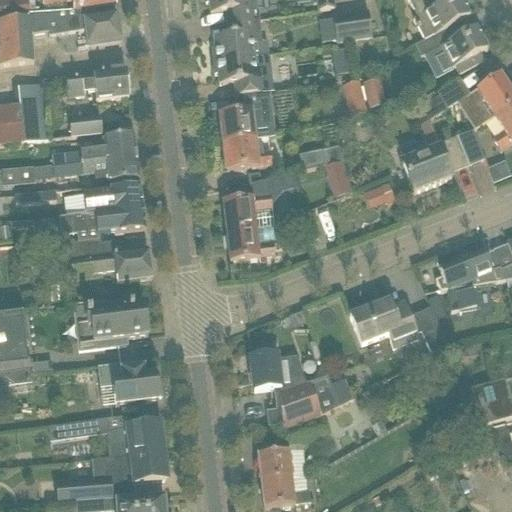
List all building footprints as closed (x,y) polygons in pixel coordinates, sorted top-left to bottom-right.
[(3,18),(28,17),(34,16),(33,0),(2,2),(3,18)] [(115,8),(114,0),(41,0),(43,8),(72,4),(73,14),(96,13),(96,10),(115,8)] [(246,2),(245,0),(204,0),(206,7),(209,6),(210,17),(225,15),(226,27),(259,23),(256,1),(246,2)] [(335,12),(333,0),(311,0),(312,7),(317,6),(318,15),(335,12)] [(437,0),(406,0),(417,19),(413,22),(424,43),(446,32),(469,20),(458,0),(454,0),(441,7),(437,0)] [(28,21),(0,23),(0,69),(32,66),(30,39),(48,36),(48,40),(59,38),(85,34),(87,50),(100,48),(120,45),(119,42),(122,41),(120,31),(117,31),(117,27),(116,20),(115,18),(97,21),(96,13),(73,14),(34,16),(28,17),(28,21)] [(332,19),(336,47),(372,42),(368,14),(332,19)] [(262,46),(259,23),(226,27),(228,39),(213,41),(214,52),(211,52),(213,65),(253,60),(252,47),(262,46)] [(452,44),(446,32),(424,43),(414,48),(421,61),(440,51),(451,72),(455,70),(458,77),(483,64),(480,57),(487,53),(475,32),(452,44)] [(268,96),(268,95),(265,74),(255,75),(253,60),(213,65),(214,78),(218,77),(219,88),(234,86),(235,99),(249,98),(268,96)] [(125,73),(105,75),(93,76),(93,79),(65,82),(42,84),(43,88),(42,88),(43,96),(67,94),(68,102),(84,100),(84,98),(87,98),(87,93),(95,92),(96,104),(108,103),(128,101),(125,73)] [(511,108),(511,96),(500,78),(476,93),(477,95),(466,102),(473,114),(485,106),(494,120),(511,108)] [(381,83),(363,87),(368,112),(386,108),(381,83)] [(342,89),(350,119),(367,114),(360,85),(342,89)] [(0,149),(48,143),(43,96),(42,88),(13,92),(15,109),(0,111),(0,149)] [(420,130),(447,113),(439,99),(412,116),(420,130)] [(511,147),(511,108),(494,120),(504,135),(492,143),(499,154),(511,146),(511,148),(511,147)] [(265,113),(239,116),(220,118),(223,147),(254,143),(252,129),(266,127),(265,113)] [(98,120),(70,123),(72,140),(100,137),(98,120)] [(335,141),(333,127),(323,129),(325,143),(335,141)] [(484,164),(477,145),(472,133),(456,140),(466,164),(465,164),(467,171),(469,170),(483,163),(483,164),(484,164)] [(80,156),(64,158),(65,169),(136,160),(133,138),(113,140),(103,142),(104,153),(80,156)] [(447,171),(465,164),(466,164),(456,140),(428,151),(425,144),(400,154),(404,165),(402,166),(406,178),(413,197),(451,182),(447,171)] [(256,156),(254,143),(223,147),(226,175),(257,171),(257,170),(271,168),(270,155),(256,156)] [(303,174),(342,165),(338,150),(300,159),(303,174)] [(65,169),(53,170),(43,172),(44,183),(94,177),(95,187),(108,185),(108,186),(119,184),(139,182),(136,160),(65,169)] [(489,171),(495,184),(510,178),(505,164),(489,171)] [(342,166),(324,171),(327,182),(346,176),(342,166)] [(33,173),(1,176),(2,192),(35,189),(33,173)] [(369,211),(393,203),(387,186),(363,194),(369,211)] [(83,199),(85,217),(142,211),(140,189),(109,192),(109,196),(83,199)] [(56,205),(55,196),(15,199),(16,209),(56,205)] [(251,203),(242,204),(222,206),(226,236),(255,233),(253,216),(269,214),(268,202),(251,204),(251,203)] [(145,233),(142,211),(111,214),(85,217),(58,220),(61,239),(77,237),(76,233),(97,231),(97,234),(106,233),(107,238),(145,233)] [(319,241),(313,223),(311,219),(298,224),(307,247),(317,243),(319,241)] [(275,259),(273,248),(277,247),(276,243),(275,243),(273,230),(255,233),(226,236),(229,266),(259,262),(258,261),(275,259)] [(149,268),(147,254),(113,258),(111,245),(101,247),(100,243),(67,247),(72,279),(115,274),(117,286),(131,284),(151,282),(150,277),(152,275),(151,269),(149,268)] [(511,282),(511,259),(507,248),(492,254),(493,254),(485,257),(483,252),(467,258),(468,260),(461,263),(460,261),(437,270),(442,281),(435,284),(440,295),(447,294),(451,316),(476,312),(472,290),(511,282)] [(418,342),(411,325),(404,306),(392,311),(389,305),(365,315),(365,313),(349,319),(361,349),(387,338),(392,352),(418,342)] [(104,306),(73,309),(74,323),(76,323),(75,318),(90,317),(93,346),(147,339),(147,334),(148,334),(147,323),(145,324),(144,309),(105,313),(104,306)] [(0,374),(31,370),(24,315),(0,317),(0,374)] [(447,349),(439,332),(423,340),(432,359),(447,349)] [(338,411),(328,382),(327,380),(299,390),(291,369),(278,371),(277,358),(249,361),(254,395),(280,392),(280,397),(279,397),(283,434),(321,420),(321,419),(338,411)] [(161,400),(160,387),(156,387),(155,379),(144,380),(143,372),(124,374),(123,368),(98,370),(100,391),(114,390),(116,409),(158,404),(158,401),(161,400)] [(470,393),(483,421),(499,414),(487,388),(470,393)] [(467,422),(475,417),(471,409),(462,413),(467,422)] [(267,413),(268,429),(280,428),(279,412),(267,413)] [(304,427),(305,432),(285,435),(287,447),(308,445),(308,446),(328,441),(322,422),(304,427)] [(96,439),(94,424),(56,430),(58,444),(96,439)] [(511,465),(511,446),(511,444),(506,426),(494,429),(505,468),(511,465)] [(114,434),(105,437),(109,463),(113,462),(162,456),(159,428),(139,430),(114,434)] [(428,461),(452,446),(444,432),(419,447),(428,461)] [(288,455),(277,457),(257,459),(261,486),(291,482),(288,455)] [(166,484),(162,456),(113,462),(115,476),(119,475),(121,489),(166,484)] [(111,502),(110,482),(98,483),(57,486),(58,506),(103,503),(111,502)] [(309,495),(293,497),(291,482),(261,486),(263,511),(270,511),(284,510),(310,507),(309,495)] [(117,505),(117,502),(111,502),(103,503),(103,511),(164,511),(164,502),(117,505)]
